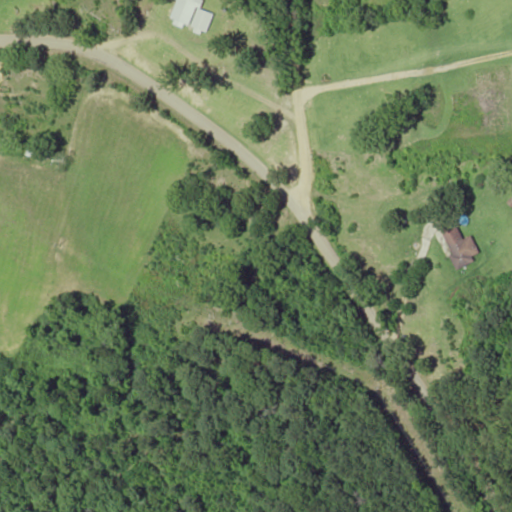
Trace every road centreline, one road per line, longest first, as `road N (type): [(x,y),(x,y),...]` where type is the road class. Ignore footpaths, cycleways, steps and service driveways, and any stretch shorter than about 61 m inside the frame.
road 1 (tertiary): [(496,511),(292,204)]
road 2 (tertiary): [(292,204),(129,68),(36,37),(0,38)]
road 3 (residential): [(292,204),(304,194),(300,0)]
